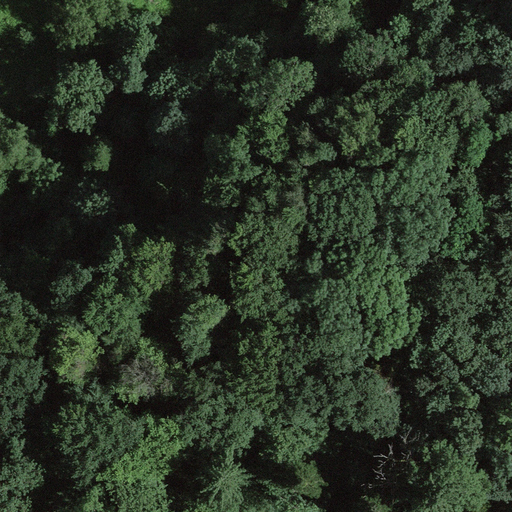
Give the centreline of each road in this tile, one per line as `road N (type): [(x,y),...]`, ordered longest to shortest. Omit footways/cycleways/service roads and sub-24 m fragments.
road 1 (track): [(205,140),(338,42),(418,0)]
road 2 (track): [(0,253),(205,140)]
